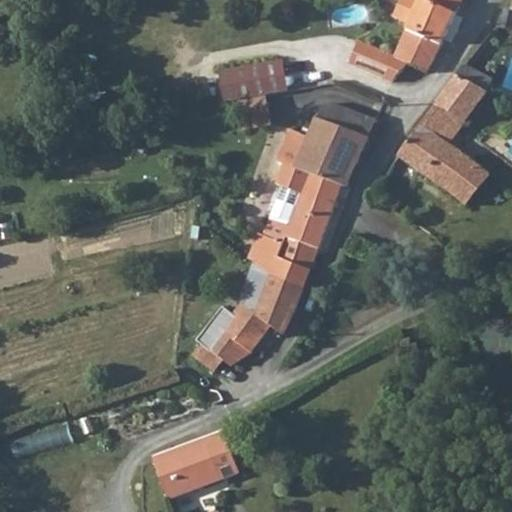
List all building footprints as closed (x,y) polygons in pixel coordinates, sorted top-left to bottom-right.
[(428,73),(456,13),(462,0),(424,0),(423,3),(415,0),(405,0),(395,22),(412,29),(398,61),(360,45),(350,67),(392,85),(410,66),(428,73)] [(511,7),(509,7),(498,24),(511,28),(511,7)] [(290,61),(224,68),(227,102),(245,100),(249,130),(277,127),(273,94),(293,92),(290,61)] [(467,66),(459,76),(490,90),(496,80),(467,66)] [(490,90),(459,76),(394,165),(472,205),(495,176),(449,145),(480,102),(492,110),(498,105),(501,95),(490,90)] [(323,118),(372,138),(379,123),(334,106),(325,112),(323,118)] [(323,118),(313,139),(299,170),(346,185),(353,187),(372,138),(323,118)] [(260,236),(251,260),(256,264),(308,288),(313,277),(346,185),(299,170),(313,139),(294,131),(277,163),(286,167),(278,185),(303,196),(289,226),(273,221),(267,237),(260,236)] [(193,356),(220,371),(228,363),(237,367),(252,357),(273,329),(287,333),(308,288),(256,264),(240,316),(224,311),(193,356)] [(223,438),(151,464),(165,501),(237,475),(223,438)]
